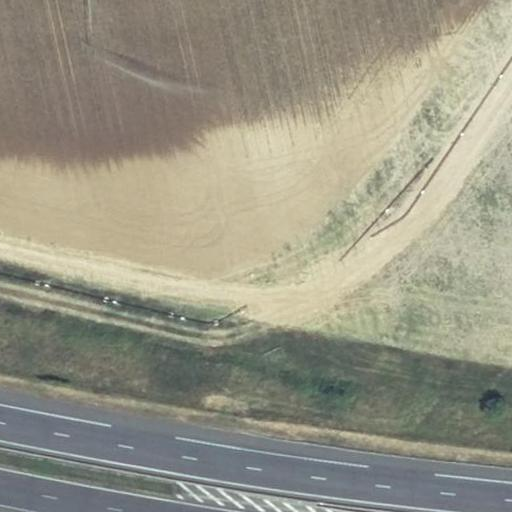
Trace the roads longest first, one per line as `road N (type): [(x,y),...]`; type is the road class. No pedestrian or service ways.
road 1 (motorway): [(511,501),(252,468),(0,422)]
road 2 (motorway): [(0,487),(127,511)]
